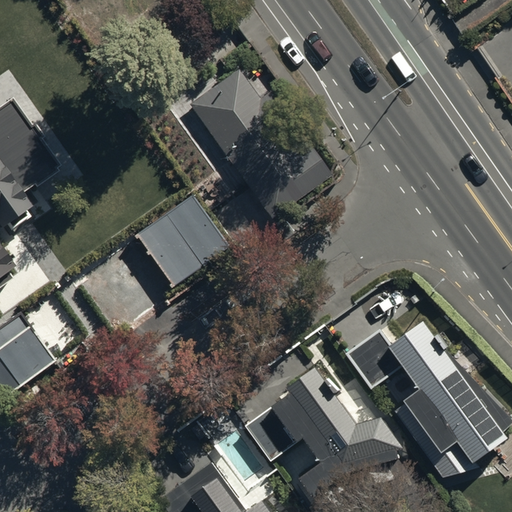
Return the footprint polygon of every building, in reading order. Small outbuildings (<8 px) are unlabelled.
[(219,86),(189,106),(248,190),(241,195),(252,210),(259,205),(269,220),(329,178),(269,91),(257,99),(236,68),(216,81),(219,86)] [(0,155),(5,151),(0,143),(0,232),(5,229),(8,233),(29,218),(25,212),(30,209),(0,166),(0,155)] [(230,247),(193,196),(138,235),(174,286),(230,247)] [(380,329),(345,354),(371,390),(402,367),(420,391),(394,411),(443,477),(480,468),(476,462),(508,438),(423,321),(392,345),(380,329)] [(30,326),(0,348),(0,393),(4,399),(55,361),(30,326)] [(290,393),(246,425),(271,460),(303,438),(320,462),(298,478),(313,499),(348,473),(398,459),(396,450),(402,449),(381,417),(356,425),(314,368),(286,388),(290,393)] [(212,461),(158,499),(166,511),(271,511),(263,499),(248,510),(212,461)]
